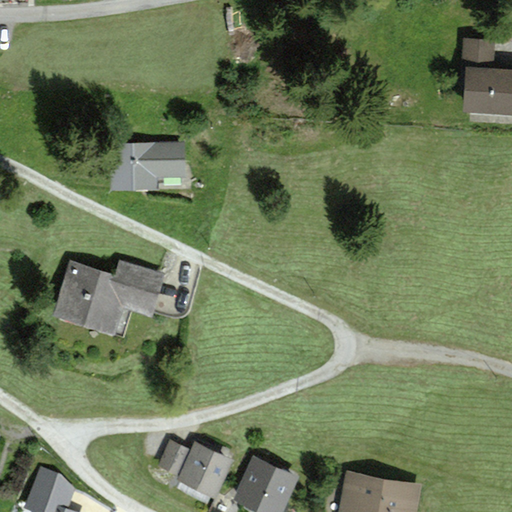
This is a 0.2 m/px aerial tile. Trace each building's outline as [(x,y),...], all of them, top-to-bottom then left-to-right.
[(511,114),(511,66),(471,64),(468,111),(511,114)] [(195,184),(195,137),(118,139),(119,185),(195,184)] [(120,270),(79,259),(64,316),(123,331),(131,302),(160,309),(171,271),(123,258),(120,270)] [(223,490),(239,456),(195,436),(191,446),(173,438),(162,461),(223,490)] [(284,511),(304,473),(255,449),(234,493),(273,511),(284,511)] [(421,511),(426,483),(348,471),(341,511),(421,511)] [(88,511),(47,497),(41,511),(88,511)]
